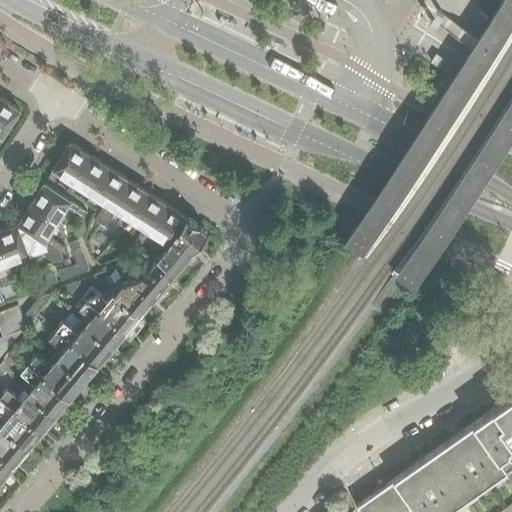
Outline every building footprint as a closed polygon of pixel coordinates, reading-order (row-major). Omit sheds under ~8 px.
[(360,253),(362,255),(511,23),(511,0),(500,0),(489,17),(473,42),(426,114),(414,133),(386,176),(373,197),(362,214),(343,242),(360,253)] [(502,110),(511,94),(511,31),(508,29),(488,61),(469,91),(502,110)] [(511,94),(394,276),(413,288),(435,253),(448,234),(462,211),(488,173),(502,150),(511,135),(511,94)] [(0,135),(1,136),(19,109),(0,96),(0,135)] [(52,168),(58,171),(71,180),(89,154),(69,142),(59,159),(52,168)] [(89,154),(71,180),(90,192),(108,166),(89,154)] [(108,166),(90,192),(105,202),(94,219),(98,222),(127,178),(108,166)] [(52,168),(47,177),(53,180),(58,171),(52,168)] [(104,225),(115,208),(129,217),(146,191),(127,178),(98,222),(104,225)] [(87,209),(71,199),(43,182),(29,204),(57,221),(68,204),(84,215),(87,209)] [(146,191),(129,217),(144,227),(133,243),(138,247),(149,230),(148,229),(165,203),(146,191)] [(149,230),(161,238),(168,242),(185,216),(165,203),(148,229),(149,230)] [(63,246),(47,236),(57,221),(29,204),(17,223),(60,252),(63,246)] [(198,225),(185,216),(168,242),(147,268),(149,270),(153,273),(158,265),(172,276),(208,233),(198,225)] [(0,229),(0,248),(6,263),(43,249),(45,256),(52,261),(62,257),(60,252),(17,223),(0,229)] [(76,264),(67,267),(69,275),(88,269),(78,239),(68,242),(76,264)] [(113,292),(112,293),(139,315),(162,287),(169,279),(172,276),(158,265),(153,273),(149,270),(144,276),(125,284),(124,283),(115,293),(113,292)] [(60,278),(69,275),(67,267),(58,270),(60,278)] [(57,281),(53,272),(38,277),(41,286),(57,281)] [(71,293),(79,282),(76,280),(62,286),(71,293)] [(112,293),(105,301),(91,289),(84,297),(125,332),(139,315),(112,293)] [(23,315),(26,324),(55,290),(39,295),(23,315)] [(76,291),(72,296),(77,301),(82,296),(76,291)] [(91,317),(84,326),(111,349),(125,332),(84,297),(77,305),(91,317)] [(0,322),(22,313),(17,303),(0,310),(0,322)] [(23,315),(22,313),(0,322),(0,332),(1,335),(26,324),(23,315)] [(43,319),(37,313),(32,320),(35,322),(40,322),(43,319)] [(64,322),(57,330),(98,365),(111,349),(84,326),(78,333),(64,322)] [(0,354),(26,324),(1,335),(0,335),(0,354)] [(56,358),(84,381),(98,365),(57,330),(50,339),(63,350),(56,358)] [(14,360),(30,341),(22,335),(7,354),(14,360)] [(36,355),(28,364),(69,399),(84,381),(56,358),(50,366),(36,355)] [(0,376),(8,367),(2,361),(0,363),(0,376)] [(55,416),(69,399),(28,364),(20,373),(34,385),(27,393),(55,416)] [(7,388),(0,396),(0,397),(41,432),(55,416),(27,393),(21,400),(7,388)] [(511,394),(498,405),(511,422),(511,394)] [(27,449),(41,432),(0,397),(0,412),(6,418),(0,426),(27,449)] [(506,469),(511,464),(511,422),(498,405),(449,439),(484,484),(506,469)] [(0,455),(13,466),(27,449),(0,426),(0,425),(0,455)] [(449,439),(400,474),(429,511),(444,511),(484,484),(449,439)] [(0,481),(13,466),(0,455),(0,481)] [(429,511),(400,474),(356,504),(359,511),(429,511)]
